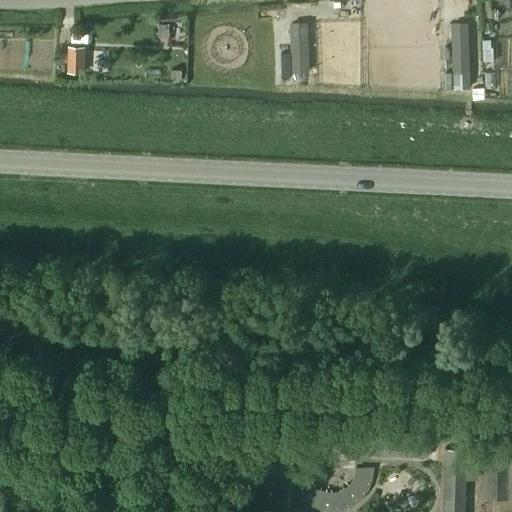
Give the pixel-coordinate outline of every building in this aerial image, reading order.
[(82,44),(69,44),(69,68),(82,68),(82,44)] [(379,428),(379,432),(405,432),(405,423),(379,422),(379,425),(379,428)] [(379,450),(379,452),(427,452),(427,432),(405,432),(379,432),(379,435),(379,440),(379,445),(379,450)] [(511,499),(511,449),(484,449),(483,498),(511,499)] [(463,511),(466,450),(445,450),(443,511),(463,511)] [(371,479),(372,468),(355,469),(355,473),(352,481),(347,487),(341,491),(333,492),(326,491),(320,487),(315,482),(313,478),(297,488),(301,495),(308,501),(314,506),(321,509),(332,510),(342,509),(352,504),(361,498),(367,489),(371,479)]
